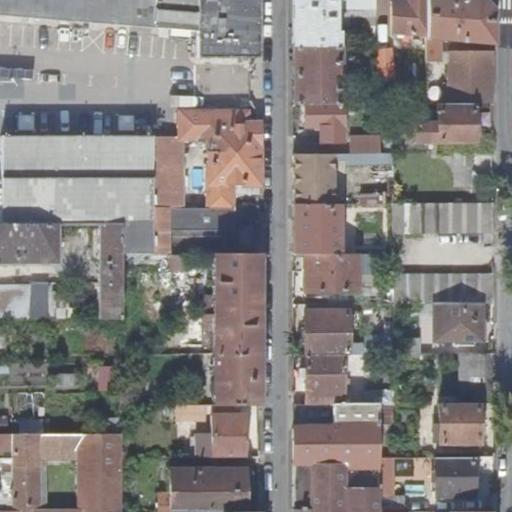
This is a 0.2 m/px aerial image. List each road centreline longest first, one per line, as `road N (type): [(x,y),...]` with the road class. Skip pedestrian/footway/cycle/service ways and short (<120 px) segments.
road 1 (residential): [(283,511),(282,0)]
road 2 (residential): [(506,166),(511,511)]
road 3 (residential): [(508,0),(506,166)]
